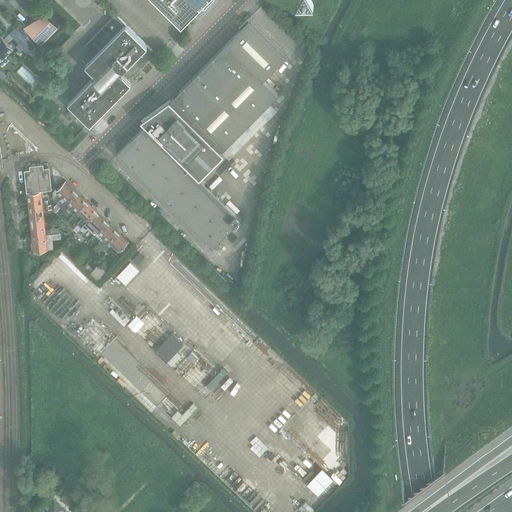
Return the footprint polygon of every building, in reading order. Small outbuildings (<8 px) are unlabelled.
[(158,0),(182,23),(200,4),(199,2),(200,0),(201,0),(202,0),(158,0)] [(68,102),(68,103),(89,124),(90,124),(91,124),(131,83),(131,82),(127,78),(128,77),(130,76),(131,77),(154,53),(116,14),(84,46),(85,47),(85,48),(88,50),(89,52),(91,56),(92,58),(85,64),(85,65),(93,73),(94,72),(96,74),(93,78),(92,77),(68,102)] [(46,15),(24,28),(41,44),(58,27),(46,15)] [(241,219),(211,190),(196,175),(197,173),(200,175),(222,153),(220,151),(221,149),(222,150),(278,94),(263,80),(285,58),(248,22),(171,100),(172,101),(170,102),(169,101),(153,117),(152,116),(151,116),(150,117),(149,118),(149,119),(150,120),(147,123),(148,124),(146,126),(145,125),(117,154),(212,248),(241,219)] [(1,36),(0,36),(0,60),(13,48),(1,36)] [(28,53),(35,47),(25,37),(16,46),(25,56),(28,53)] [(44,56),(35,47),(28,53),(37,62),(44,56)] [(48,163),(26,166),(26,170),(25,170),(28,190),(51,187),(49,167),(48,167),(48,163)] [(67,200),(75,192),(65,181),(56,190),(65,199),(67,200)] [(28,193),(29,203),(29,207),(48,205),(47,201),(41,202),(40,191),(28,193)] [(67,200),(69,202),(77,210),(86,202),(75,192),(67,200)] [(60,207),(67,200),(65,199),(62,201),(60,200),(56,204),(60,207)] [(67,200),(60,207),(64,211),(68,207),(66,205),(69,202),(67,200)] [(86,218),(88,220),(96,211),(86,202),(77,210),(86,218)] [(29,207),(30,212),(31,222),(43,220),(42,210),(48,210),(48,209),(48,205),(29,207)] [(98,230),(107,221),(96,211),(88,220),(81,227),(85,231),(88,228),(94,234),(95,234),(98,230)] [(81,227),(88,220),(86,218),(83,221),(81,220),(77,224),(81,227)] [(31,222),(32,233),(33,236),(51,234),(50,230),(44,230),(43,220),(31,222)] [(98,230),(104,236),(109,240),(117,231),(107,221),(98,230)] [(119,250),(127,241),(117,231),(109,240),(112,244),(119,250)] [(33,236),(33,240),(34,250),(41,250),(46,249),(45,239),(51,238),(51,234),(33,236)] [(102,247),(109,240),(104,236),(98,243),(101,246),(102,247)] [(109,240),(102,247),(106,251),(112,244),(109,240)] [(130,262),(117,276),(125,285),(139,271),(130,262)] [(99,265),(91,274),(99,281),(107,273),(99,265)] [(71,511),(54,495),(40,510),(42,511),(71,511)]
